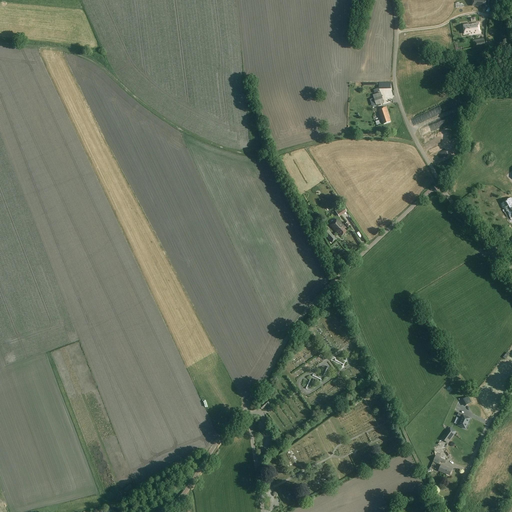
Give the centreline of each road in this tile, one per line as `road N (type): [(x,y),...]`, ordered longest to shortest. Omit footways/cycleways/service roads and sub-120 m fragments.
road 1 (track): [(0,41),(89,52),(182,130),(242,153),(276,154)]
road 2 (unclassified): [(439,182),(398,99),(393,0)]
road 3 (residential): [(243,407),(295,324),(338,277)]
road 4 (track): [(276,154),(354,136),(417,143)]
road 5 (unclassified): [(338,277),(439,182)]
road 6 (residential): [(163,511),(243,407)]
road 7 (unclassified): [(452,511),(486,428),(511,395)]
